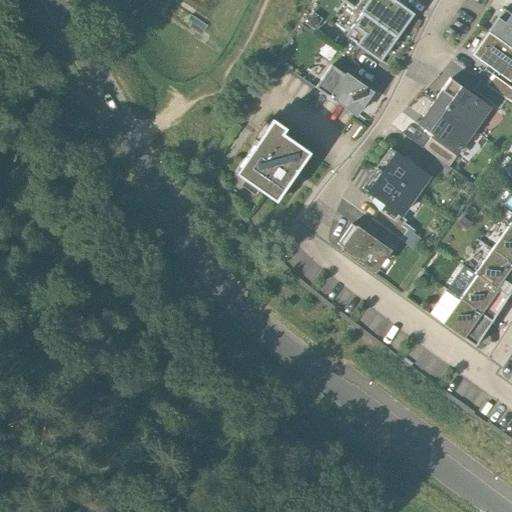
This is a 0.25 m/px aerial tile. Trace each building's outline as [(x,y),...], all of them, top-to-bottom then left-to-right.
[(395,38),(412,14),(391,0),(359,0),(354,8),(361,14),(395,38)] [(511,12),(504,8),(487,33),(511,50),(511,12)] [(345,36),(379,60),(395,38),(361,14),(345,36)] [(511,50),(487,33),(471,55),(509,82),(511,78),(511,50)] [(314,87),(353,115),(369,93),(330,66),(314,87)] [(491,109),(450,80),(434,102),(474,131),(491,109)] [(434,102),(417,125),(458,154),(474,131),(434,102)] [(234,174),(274,202),(309,153),(282,134),(285,129),(271,120),(234,174)] [(390,149),(376,169),(413,197),(428,176),(390,149)] [(399,216),(413,197),(376,169),(361,189),(399,216)] [(351,225),(337,245),(372,270),(387,250),(351,225)] [(511,264),(511,227),(508,225),(491,249),(511,264)] [(507,297),(511,289),(511,264),(491,249),(473,274),(475,275),(507,297)] [(491,321),(507,297),(475,275),(458,299),(491,321)] [(442,324),(475,346),(491,321),(458,299),(442,324)]
